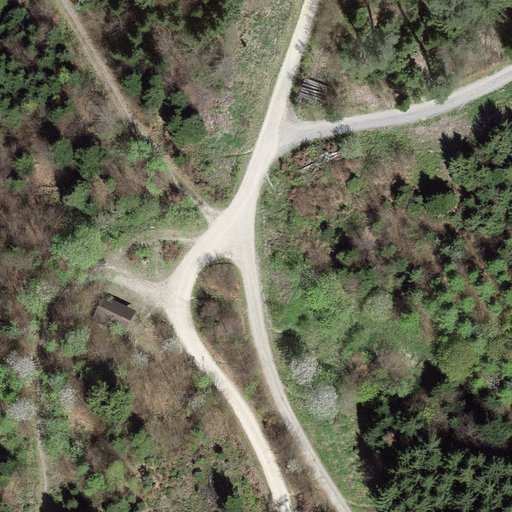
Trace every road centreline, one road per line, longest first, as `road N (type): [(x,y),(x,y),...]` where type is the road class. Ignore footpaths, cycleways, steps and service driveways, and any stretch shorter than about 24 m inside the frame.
road 1 (track): [(343,511),(286,417),(255,324),(252,209),(267,132)]
road 2 (track): [(252,209),(207,243),(185,275),(177,312),(257,435),(285,511)]
road 3 (track): [(177,312),(95,271),(54,311),(39,394),(48,511)]
road 4 (track): [(58,0),(125,116),(223,231)]
road 5 (track): [(267,132),(423,109),(511,68)]
road 6 (track): [(267,132),(311,0)]
road 7 (track): [(207,243),(135,243),(95,271)]
